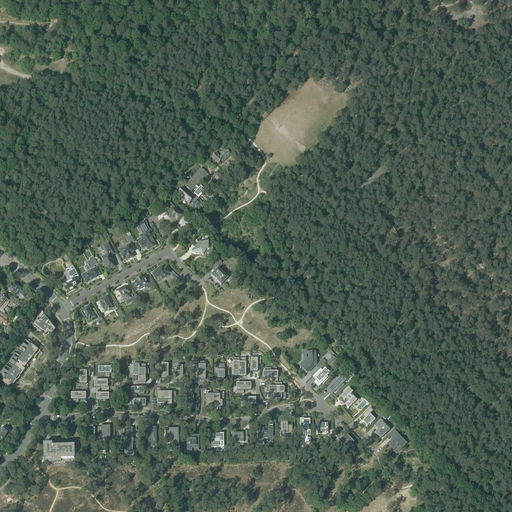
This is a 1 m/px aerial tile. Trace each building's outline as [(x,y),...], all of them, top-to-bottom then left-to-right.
[(223,163),(230,155),(225,150),(221,155),(221,156),(220,157),(215,153),(211,158),(218,164),(221,161),(223,163)] [(201,169),(193,178),(198,184),(204,177),(207,180),(210,177),(201,169)] [(193,178),(185,186),(187,188),(195,195),(197,193),(193,190),(198,184),(193,178)] [(183,188),(178,194),(188,205),(191,202),(194,204),(199,199),(195,195),(187,188),(185,190),(183,188)] [(168,214),(164,218),(170,224),(171,224),(172,225),(175,222),(176,223),(182,216),(178,212),(179,211),(169,202),(165,206),(171,212),(168,215),(168,214)] [(148,250),(155,246),(153,243),(154,243),(152,239),(151,239),(154,237),(150,231),(146,225),(147,225),(145,221),(136,226),(138,230),(140,229),(141,232),(142,231),(144,235),(141,237),(143,241),(139,243),(140,246),(141,248),(141,247),(142,249),(146,247),(148,250)] [(207,256),(208,256),(209,256),(210,255),(212,249),(205,242),(204,242),(207,244),(206,245),(204,244),(198,244),(197,246),(197,248),(193,250),(193,252),(193,253),(193,254),(194,254),(202,254),(203,253),(207,256)] [(111,268),(112,269),(115,268),(110,258),(111,258),(110,257),(114,254),(109,244),(108,243),(103,246),(107,255),(102,258),(104,261),(102,262),(104,266),(106,265),(108,270),(111,268)] [(130,245),(119,251),(124,260),(127,259),(128,261),(133,258),(131,254),(134,252),(130,245)] [(82,276),(85,282),(88,280),(89,282),(91,281),(95,279),(94,278),(97,276),(98,277),(100,276),(96,269),(95,269),(94,267),(97,265),(93,257),(89,259),(90,261),(85,263),(90,272),(82,276)] [(221,263),(218,260),(213,265),(216,268),(221,263)] [(64,285),(66,290),(68,293),(69,292),(75,289),(76,288),(75,287),(78,286),(76,283),(75,279),(79,277),(77,274),(73,267),(71,268),(70,268),(71,270),(69,271),(68,269),(66,270),(68,275),(69,276),(68,277),(69,279),(70,280),(67,282),(68,283),(64,285)] [(157,271),(152,274),(155,280),(160,277),(162,279),(162,280),(166,278),(170,276),(169,276),(170,275),(175,279),(177,277),(172,272),(169,273),(166,269),(164,267),(160,269),(157,271)] [(223,271),(220,267),(218,269),(211,276),(221,286),(228,279),(222,273),(223,271)] [(152,283),(150,278),(145,281),(144,279),(139,282),(139,281),(136,282),(136,283),(132,285),(136,292),(140,289),(141,290),(145,288),(144,287),(146,286),(148,290),(154,287),(152,283)] [(8,290),(8,291),(8,292),(9,292),(10,292),(11,292),(11,291),(17,296),(19,294),(25,299),(26,297),(27,298),(29,296),(22,290),(12,282),(10,285),(11,286),(8,289),(8,290)] [(117,296),(116,296),(119,302),(120,301),(120,302),(124,300),(125,302),(132,299),(133,302),(136,300),(133,294),(130,296),(126,288),(121,291),(120,290),(116,293),(117,296)] [(2,295),(0,297),(0,301),(6,307),(9,303),(8,303),(9,301),(5,298),(6,297),(3,295),(2,296),(2,295)] [(100,305),(102,309),(103,309),(105,312),(108,311),(109,311),(109,310),(111,309),(112,311),(114,310),(116,309),(116,308),(113,303),(111,305),(108,299),(107,300),(106,298),(99,302),(101,305),(100,305)] [(13,299),(11,302),(18,308),(20,305),(13,299)] [(30,300),(25,307),(29,309),(34,303),(30,300)] [(85,311),(82,313),(86,321),(88,320),(90,324),(99,319),(95,313),(93,314),(92,313),(91,313),(88,308),(85,310),(85,311)] [(0,310),(0,316),(6,321),(9,318),(2,312),(0,310)] [(0,316),(0,320),(5,325),(7,323),(9,325),(10,324),(8,322),(6,321),(0,316)] [(37,321),(32,327),(46,337),(49,333),(52,336),(56,331),(44,316),(39,323),(37,321)] [(23,344),(20,347),(35,358),(37,356),(35,355),(38,351),(30,344),(27,347),(23,344)] [(20,347),(18,351),(22,354),(20,357),(29,364),(33,358),(35,359),(35,358),(20,347)] [(307,373),(316,365),(315,353),(306,354),(306,361),(301,367),(307,373)] [(13,356),(11,360),(24,370),(29,364),(20,357),(18,360),(13,356)] [(251,372),(257,372),(257,364),(260,364),(260,357),(251,357),(251,372)] [(239,377),(239,358),(232,358),(232,365),(230,365),(230,368),(232,368),(232,377),(239,377)] [(249,368),(249,365),(246,365),(246,358),(239,358),(239,377),(246,377),(246,368),(249,368)] [(11,360),(8,363),(13,367),(11,370),(21,377),(22,376),(20,374),(24,370),(11,360)] [(325,364),(322,361),(316,367),(319,370),(325,364)] [(139,365),(129,365),(129,375),(132,375),(132,383),(139,383),(139,365)] [(145,370),(145,365),(139,365),(139,383),(145,383),(145,375),(148,374),(148,370),(145,370)] [(215,365),(215,372),(218,372),(218,380),(225,380),(225,365),(215,365)] [(176,368),(173,368),(173,374),(176,374),(176,381),(183,381),(183,366),(176,366),(176,368)] [(113,374),(113,368),(98,368),(98,374),(106,374),(106,377),(109,377),(109,374),(113,374)] [(4,369),(1,373),(16,384),(17,381),(16,380),(19,377),(20,378),(21,377),(11,370),(8,373),(4,369)] [(271,372),(271,369),(268,369),(264,369),(264,372),(263,372),(263,379),(270,379),(270,382),(278,382),(278,379),(278,372),(271,372)] [(89,377),(89,370),(80,370),(80,384),(87,384),(87,377),(89,377)] [(327,375),(323,371),(321,373),(319,371),(313,377),(315,379),(315,378),(317,380),(314,382),(318,386),(325,379),(324,377),(327,375)] [(1,373),(0,373),(0,377),(3,380),(1,383),(9,389),(12,386),(13,387),(16,384),(1,373)] [(342,385),(345,382),(343,380),(344,379),(343,379),(342,379),(341,377),(337,380),(336,379),(330,384),(332,386),(327,390),(332,395),(337,390),(338,392),(343,386),(342,385)] [(101,391),(109,391),(109,381),(94,381),(94,388),(101,388),(101,391)] [(282,387),(282,383),(275,383),(275,387),(267,387),(267,394),(286,394),(286,387),(282,387)] [(251,384),(236,384),(236,393),(244,393),(244,391),(251,391),(251,384)] [(129,388),(129,398),(136,398),(136,395),(144,395),(144,388),(129,388)] [(348,410),(357,401),(351,395),(353,392),(349,388),(338,399),(342,404),(343,402),(345,404),(344,405),(348,410)] [(187,391),(187,406),(194,406),(194,401),(196,401),(196,399),(194,399),(194,391),(187,391)] [(219,392),(213,392),(213,395),(206,395),(206,402),(224,402),(224,395),(219,395),(219,392)] [(86,400),(86,394),(71,393),(71,403),(78,403),(78,400),(86,400)] [(103,404),(111,404),(111,394),(96,394),(96,401),(103,401),(103,404)] [(280,403),(280,401),(286,400),(286,394),(267,394),(267,401),(276,401),(276,403),(280,403)] [(176,399),(157,399),(157,406),(167,406),(167,408),(168,408),(168,406),(176,406),(176,399)] [(255,399),(240,399),(240,406),(241,406),(241,408),(244,408),(248,408),(248,406),(255,406),(255,399)] [(146,400),(131,400),(131,410),(138,410),(138,407),(146,407),(146,400)] [(214,408),(214,411),(218,411),(218,408),(224,408),(224,402),(206,402),(206,408),(214,408)] [(373,412),(370,409),(359,420),(362,422),(367,427),(370,425),(375,420),(370,415),(373,412)] [(388,426),(381,419),(374,425),(378,430),(375,433),(381,440),(390,431),(387,427),(388,426)] [(308,427),(308,426),(310,426),(310,420),(303,420),(303,427),(301,427),(301,432),(303,432),(303,436),(301,436),(301,439),(304,439),(304,444),(311,444),(311,439),(308,439),(308,437),(311,437),(311,431),(308,431),(308,430),(309,430),(309,427),(308,427)] [(288,427),(288,423),(281,423),(281,433),(284,433),(284,435),(284,441),(292,441),(292,427),(288,427)] [(317,431),(315,431),(315,436),(319,436),(324,436),(327,436),(328,438),(332,438),(332,437),(332,434),(332,431),(328,431),(328,429),(326,429),(326,424),(317,425),(317,429),(317,431)] [(268,428),(268,430),(264,430),(264,428),(258,428),(258,442),(259,444),(264,444),(264,439),(268,439),(268,442),(273,442),(273,428),(273,425),(269,425),(269,428),(268,428)] [(94,429),(93,429),(93,426),(87,426),(87,442),(93,442),(93,440),(94,440),(95,440),(95,429),(94,429)] [(105,444),(110,444),(110,426),(101,427),(101,439),(104,439),(105,444)] [(124,428),(124,453),(133,453),(132,436),(132,428),(124,428)] [(156,428),(148,428),(148,448),(149,448),(156,448),(157,448),(156,428)] [(171,448),(178,448),(178,440),(178,430),(171,431),(171,430),(166,430),(166,437),(165,437),(165,444),(171,443),(171,448)] [(335,431),(332,431),(332,434),(332,437),(335,437),(337,440),(335,441),(338,447),(340,446),(344,450),(345,449),(347,450),(353,445),(349,440),(351,439),(348,433),(343,436),(338,430),(337,431),(335,431)] [(223,449),(224,449),(224,442),(224,434),(218,434),(218,435),(211,435),(211,440),(211,444),(211,445),(211,447),(219,447),(219,449),(223,449)] [(243,445),(248,445),(247,437),(243,437),(243,434),(233,434),(233,443),(243,443),(243,444),(243,445)] [(397,436),(396,434),(392,437),(394,439),(391,442),(392,442),(388,446),(393,451),(397,447),(399,450),(402,448),(406,444),(403,441),(404,441),(398,435),(397,436)] [(201,444),(201,436),(200,436),(200,437),(198,437),(186,437),(186,440),(186,446),(187,446),(187,451),(198,451),(198,444),(201,444)] [(43,442),(44,466),(77,465),(77,456),(76,441),(43,442)]
